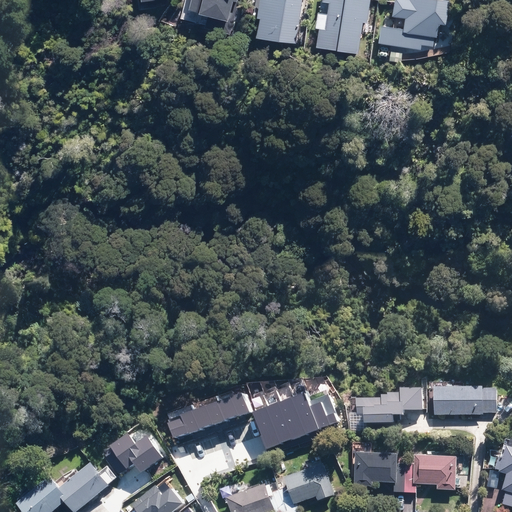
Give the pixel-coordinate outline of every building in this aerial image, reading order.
[(239,0),(188,0),(186,12),(196,14),(196,16),(221,21),(219,35),(232,37),(239,0)] [(256,0),(254,19),(258,19),(255,42),(298,46),(301,0),(256,0)] [(321,0),(321,3),(327,4),(324,30),(317,29),(315,51),(358,55),(361,24),(368,25),(369,0),(321,0)] [(447,1),(440,0),(394,0),(392,19),(403,20),(402,29),(380,27),(378,47),(420,51),(421,48),(430,49),(432,37),(435,38),(437,25),(445,26),(447,1)] [(402,53),(389,52),(389,62),(401,63),(402,53)] [(387,397),(363,396),(363,412),(368,413),(368,420),(400,421),(401,412),(411,413),(411,408),(425,408),(426,386),(406,385),(406,391),(387,390),(387,397)] [(483,386),(438,385),(438,414),(482,415),(483,386)] [(317,404),(270,411),(273,438),(321,432),(317,404)] [(270,434),(268,407),(250,409),(251,414),(203,417),(205,445),(253,441),(253,435),(270,434)] [(511,444),(508,456),(503,454),(499,470),(510,473),(505,489),(509,490),(506,502),(511,503),(511,444)] [(408,491),(408,462),(402,462),(402,451),(359,450),(358,484),(379,484),(379,481),(395,481),(395,490),(408,491)] [(340,493),(326,452),(307,459),(311,469),(289,476),(298,501),(319,494),(321,499),(340,493)] [(408,462),(408,491),(418,491),(418,483),(441,483),(441,489),(459,490),(460,455),(418,454),(418,463),(408,462)] [(58,474),(23,502),(30,511),(54,511),(72,499),(81,511),(122,479),(112,465),(106,470),(99,461),(67,485),(58,474)] [(182,472),(162,481),(172,504),(192,495),(182,472)] [(276,511),(303,511),(300,504),(296,505),(286,477),(229,495),(234,511),(268,511),(275,510),(276,511)] [(181,511),(159,496),(146,511),(181,511)]
